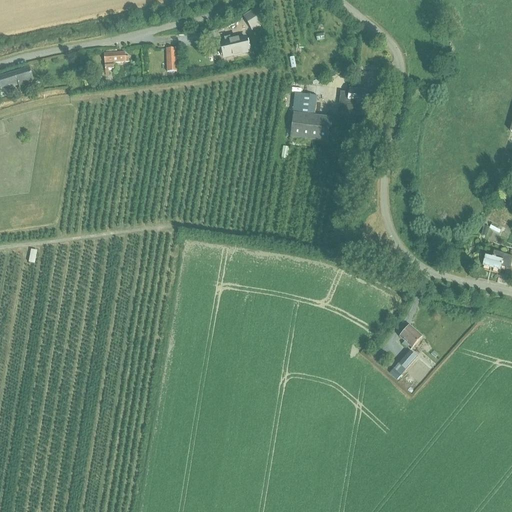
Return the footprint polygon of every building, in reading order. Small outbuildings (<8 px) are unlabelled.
[(264,23),(256,9),(244,17),(252,31),(264,23)] [(248,53),(245,38),(220,44),(224,58),(248,53)] [(179,65),(175,66),(175,49),(165,49),(166,72),(179,72),(179,65)] [(104,72),(107,72),(107,70),(112,70),(112,64),(128,62),(128,57),(124,57),(124,52),(102,54),(104,72)] [(29,68),(0,76),(0,88),(10,85),(11,90),(18,88),(19,91),(34,86),(33,84),(29,68)] [(368,92),(350,91),(349,102),(360,102),(359,110),(367,110),(368,92)] [(295,96),(290,138),(327,142),(330,118),(313,116),(315,98),(295,96)] [(491,257),(485,255),(482,266),(499,271),(500,267),(509,269),(511,259),(511,257),(493,252),(491,257)] [(409,325),(399,337),(404,342),(402,344),(406,348),(408,345),(412,349),(422,337),(409,325)] [(409,351),(390,373),(397,380),(417,358),(409,351)]
